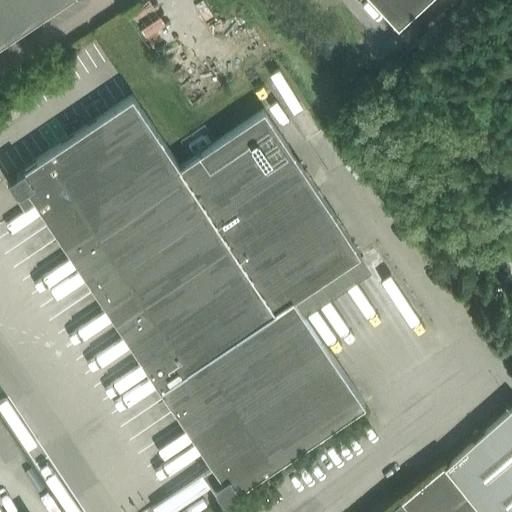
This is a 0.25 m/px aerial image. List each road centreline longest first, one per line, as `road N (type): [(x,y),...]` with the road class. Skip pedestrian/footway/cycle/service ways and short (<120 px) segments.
road 1 (unknown): [(296,511),(441,385),(448,365),(252,57)]
road 2 (unknown): [(0,370),(94,511)]
road 3 (unknown): [(0,151),(118,64)]
road 4 (unknown): [(98,0),(0,71)]
